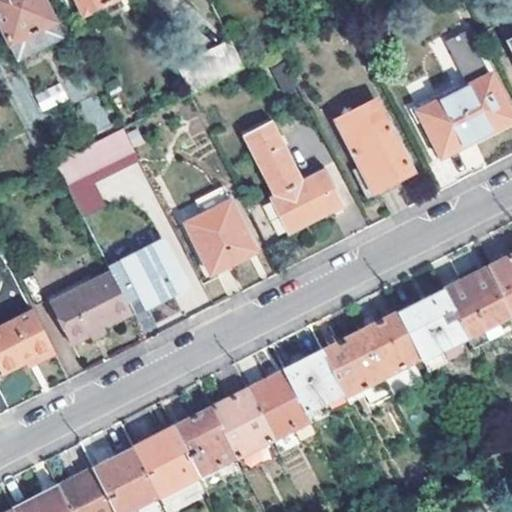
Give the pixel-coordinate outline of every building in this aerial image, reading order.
[(0,0),(0,17),(21,59),(61,39),(41,0),(0,0)] [(75,0),(82,13),(110,0),(75,0)] [(418,114),(440,158),(511,121),(511,117),(491,77),(489,79),(466,32),(445,43),(466,88),(418,114)] [(180,68),(193,94),(245,68),(233,42),(180,68)] [(60,83),(35,95),(42,111),(68,99),(60,83)] [(338,121),(360,164),(374,191),(400,178),(412,172),(376,103),(338,121)] [(276,193),(273,195),(292,233),(344,207),(325,169),(301,180),(270,120),(247,134),(276,193)] [(56,165),(67,186),(134,152),(123,131),(56,165)] [(404,186),(400,178),(374,191),(360,164),(352,169),(369,203),(404,186)] [(267,246),(292,233),(273,195),(247,208),(267,246)] [(186,225),(211,275),(255,252),(229,202),(186,225)] [(141,296),(147,307),(187,288),(164,243),(110,270),(111,273),(127,304),(141,296)] [(511,315),(511,314),(511,256),(488,269),(511,315)] [(466,336),(489,326),(511,315),(488,269),(444,291),(466,336)] [(111,273),(92,282),(50,303),(71,345),(90,337),(92,343),(106,336),(104,329),(133,315),(127,304),(111,273)] [(47,297),(50,303),(92,282),(89,277),(47,297)] [(399,314),(421,359),(466,336),(444,291),(399,314)] [(0,327),(0,376),(25,364),(31,361),(34,365),(54,356),(32,312),(0,327)] [(361,334),(383,378),(421,359),(399,314),(361,334)] [(496,343),(489,326),(466,336),(475,353),(496,343)] [(343,392),(345,397),(362,388),(383,378),(361,334),(324,353),(343,392)] [(286,372),(306,412),(343,392),(324,353),(286,372)] [(271,439),(310,420),(306,412),(286,372),(248,391),(271,439)] [(383,378),(362,388),(371,406),(392,396),(383,378)] [(212,410),(236,457),(271,439),(248,391),(212,410)] [(175,428),(199,476),(236,457),(212,410),(175,428)] [(135,449),(158,497),(199,476),(175,428),(135,449)] [(271,439),(236,457),(241,468),(277,450),(271,439)] [(95,469),(116,511),(128,511),(158,497),(135,449),(95,469)] [(55,489),(66,511),(116,511),(95,469),(55,489)] [(14,511),(66,511),(55,489),(13,510),(14,511)]
